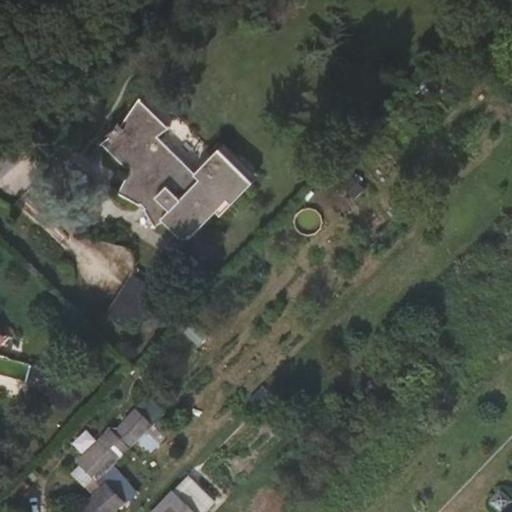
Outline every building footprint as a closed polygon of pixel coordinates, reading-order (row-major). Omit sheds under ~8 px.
[(196,172),(159,136),(171,127),(169,125),(168,126),(141,100),(143,98),(140,97),(123,125),(120,122),(121,122),(120,121),(115,128),(107,134),(108,135),(109,134),(111,136),(106,140),(100,144),(102,145),(103,144),(131,171),(120,191),(118,190),(118,193),(141,205),(142,204),(146,207),(144,208),(155,228),(158,226),(157,225),(164,221),(187,242),(246,182),(216,152),(196,172)] [(365,188),(352,175),(342,185),(355,198),(365,188)] [(135,332),(159,294),(161,292),(132,273),(102,322),(103,322),(108,314),(135,332)] [(163,415),(146,400),(137,410),(115,433),(111,430),(78,464),(80,466),(74,473),(87,486),(93,479),(95,481),(139,439),(152,452),(165,438),(153,425),(163,415)] [(207,511),(209,510),(219,499),(206,486),(190,470),(176,487),(177,489),(173,492),(154,511),(207,511)] [(115,511),(125,503),(136,492),(119,474),(77,511),(115,511)] [(503,511),(511,502),(511,498),(501,489),(490,501),(502,511),(503,511)]
